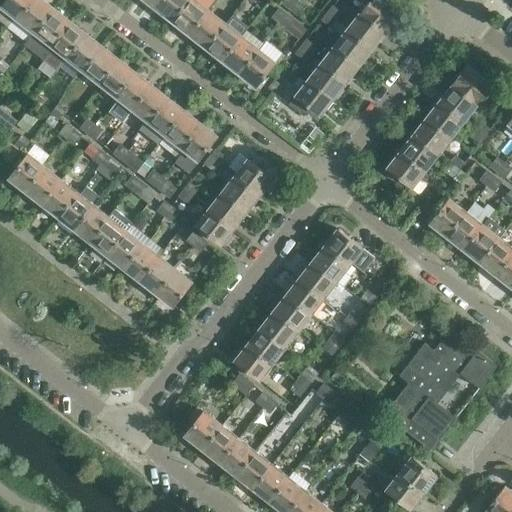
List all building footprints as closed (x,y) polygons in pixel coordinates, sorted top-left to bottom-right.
[(27,9),(33,0),(6,0),(2,6),(16,17),(24,6),(27,9)] [(35,32),(54,8),(43,0),(33,0),(27,9),(24,6),(16,17),(35,32)] [(157,8),(163,0),(143,0),(148,4),(150,3),(157,8)] [(174,21),(190,0),(163,0),(157,8),(163,13),(163,15),(169,20),(172,20),(174,21)] [(190,34),(209,10),(195,0),(190,0),(174,21),(176,23),(176,25),(182,30),(184,29),(190,34)] [(290,9),(297,1),(296,0),(286,0),(283,4),(290,9)] [(401,14),(384,0),(371,0),(362,13),(387,32),(391,27),(393,27),(398,22),(397,19),(401,14)] [(297,15),(304,6),(297,1),(290,9),(297,15)] [(336,20),(342,13),(333,6),(328,13),(336,20)] [(60,34),(70,21),(54,8),(35,32),(54,47),(63,36),(60,34)] [(280,22),(287,14),(280,8),(273,17),(280,22)] [(207,47),(226,23),(209,10),(190,34),(197,39),(197,42),(203,46),(205,46),(207,47)] [(331,26),(336,20),(328,13),(322,20),(331,26)] [(387,32),(362,13),(349,30),(373,48),(378,41),(380,41),(384,36),(384,33),(385,32),(386,33),(387,32)] [(287,28),(293,19),(287,14),(280,22),(287,28)] [(68,58),(87,34),(70,21),(60,34),(63,36),(54,47),(68,58)] [(224,60),(242,36),(226,23),(207,47),(209,49),(209,51),(215,56),(217,55),(224,60)] [(373,48),(349,30),(336,46),(359,65),(361,62),(363,62),(368,57),(367,54),(373,48)] [(93,60),(103,47),(87,34),(68,58),(82,68),(90,58),(93,60)] [(240,73),(259,50),(242,36),(224,60),(230,65),(230,68),(236,72),(238,72),(240,73)] [(310,53),(316,46),(307,40),(302,46),(310,53)] [(305,60),(310,53),(302,46),(296,53),(305,60)] [(359,65),(336,46),(323,63),(346,81),(352,75),(354,75),(358,69),(358,67),(359,65)] [(101,83),(119,59),(103,47),(93,60),(90,58),(82,68),(101,83)] [(258,87),(276,63),(259,50),(240,73),(243,75),(243,77),(248,82),(251,81),(258,87)] [(125,85),(136,72),(119,59),(101,83),(120,98),(128,88),(125,85)] [(346,81),(323,63),(310,80),(333,98),(335,96),(337,96),(342,90),(341,88),(346,81)] [(493,89),(502,78),(496,72),(489,82),(467,65),(463,71),(462,71),(460,71),(456,76),(456,78),(456,79),(453,84),(477,103),(490,86),(493,89)] [(133,109),(152,85),(136,72),(125,85),(128,88),(120,98),(133,109)] [(333,98),(310,80),(296,97),(320,115),(325,108),(328,108),(332,102),(332,100),(333,98)] [(278,94),(284,88),(275,81),(270,88),(278,94)] [(477,103),(453,84),(452,84),(453,85),(452,87),(450,87),(445,93),(446,95),(441,101),(464,120),(477,103)] [(158,111),(168,98),(152,85),(133,109),(147,120),(155,109),(158,111)] [(166,135),(185,111),(168,98),(158,111),(155,109),(147,120),(166,135)] [(464,120),(441,101),(436,108),(433,108),(429,114),(430,116),(428,118),(451,136),(464,120)] [(59,119),(65,111),(58,105),(52,114),(59,119)] [(191,137),(201,124),(185,111),(166,135),(185,150),(194,139),(191,137)] [(451,136),(428,118),(426,120),(424,120),(419,126),(420,128),(415,135),(438,153),(451,136)] [(87,134),(94,125),(87,120),(81,129),(87,134)] [(491,130),(482,123),(477,130),(486,137),(491,130)] [(200,161),(219,137),(211,131),(211,129),(205,125),(203,125),(201,124),(191,137),(194,139),(185,150),(200,161)] [(94,139),(101,131),(94,125),(87,134),(94,139)] [(66,139),(73,131),(67,126),(60,134),(66,139)] [(480,143),(486,137),(477,130),(472,137),(480,143)] [(73,145),(80,136),(73,131),(66,139),(73,145)] [(23,149),(30,141),(23,135),(16,144),(23,149)] [(438,153),(415,135),(410,141),(407,141),(403,147),(403,149),(402,151),(425,170),(438,153)] [(120,160),(127,151),(120,146),(113,154),(120,160)] [(224,157),(216,150),(211,157),(219,164),(224,157)] [(100,165),(106,156),(100,151),(93,160),(100,165)] [(127,165),(134,156),(127,151),(120,160),(127,165)] [(425,170),(402,151),(400,154),(398,154),(393,159),(394,162),(388,169),(412,187),(425,170)] [(34,175),(42,164),(28,153),(9,177),(14,181),(14,183),(20,188),(22,187),(26,190),(37,177),(34,175)] [(106,170),(113,162),(106,156),(100,165),(106,170)] [(214,171),(219,164),(211,157),(205,164),(214,171)] [(460,170),(465,163),(456,157),(451,163),(460,170)] [(498,172),(505,164),(498,158),(492,167),(498,172)] [(273,177),(265,171),(249,159),(238,173),(249,182),(247,184),(260,195),(261,193),(264,193),(268,187),(268,185),(273,177)] [(454,177),(460,170),(451,163),(446,170),(454,177)] [(43,203),(61,179),(42,164),(34,175),(37,177),(26,190),(43,203)] [(505,177),(511,169),(505,164),(498,172),(505,177)] [(153,185),(160,177),(153,171),(146,180),(153,185)] [(488,186),(495,177),(488,172),(481,180),(488,186)] [(260,195),(247,184),(249,182),(238,173),(223,192),(247,211),(260,195)] [(133,191),(139,182),(133,177),(126,185),(133,191)] [(160,190),(167,182),(160,177),(153,185),(160,190)] [(495,191),(501,182),(495,177),(488,186),(495,191)] [(72,205),(81,194),(61,179),(43,203),(59,216),(69,203),(72,205)] [(140,196),(146,187),(139,182),(133,191),(140,196)] [(199,190),(190,183),(185,190),(193,197),(199,190)] [(188,203),(193,197),(185,190),(179,197),(188,203)] [(247,211),(223,192),(208,212),(219,220),(221,217),(234,227),(247,211)] [(76,229),(94,205),(81,194),(72,205),(69,203),(59,216),(76,229)] [(448,236),(466,212),(449,199),(431,222),(434,225),(434,228),(440,232),(442,231),(448,236)] [(165,216),(172,207),(165,202),(158,211),(165,216)] [(99,226),(108,216),(94,205),(76,229),(92,242),(102,229),(99,226)] [(172,221),(178,214),(179,213),(172,207),(165,216),(172,221)] [(233,229),(234,227),(221,217),(219,220),(208,212),(197,226),(221,245),(226,237),(229,237),(233,231),(233,229)] [(464,249),(483,225),(466,212),(448,236),(450,237),(450,240),(456,244),(458,244),(464,249)] [(108,255),(127,231),(108,216),(99,226),(102,229),(92,242),(108,255)] [(481,262),(500,238),(483,225),(464,249),(471,254),(471,256),(477,261),(479,260),(481,262)] [(363,248),(353,240),(339,229),(335,234),(333,234),(328,240),(329,242),(326,246),(339,256),(341,253),(351,262),(363,248)] [(138,256),(146,246),(127,231),(108,255),(125,267),(135,254),(138,256)] [(195,246),(201,237),(195,232),(188,240),(195,246)] [(202,251),(208,242),(201,237),(195,246),(202,251)] [(498,275),(511,256),(511,247),(500,238),(481,262),(483,264),(483,266),(489,270),(491,270),(498,275)] [(141,280),(160,256),(146,246),(138,256),(135,254),(125,267),(141,280)] [(336,281),(351,262),(341,253),(339,256),(326,246),(313,262),(336,281)] [(165,278),(173,267),(160,256),(141,280),(157,293),(168,280),(165,278)] [(511,256),(498,275),(504,280),(504,282),(510,287),(511,286),(511,256)] [(322,300),(336,281),(313,262),(300,279),(313,289),(311,292),(322,300)] [(175,306),(193,283),(173,267),(165,278),(168,280),(157,293),(162,296),(162,299),(167,303),(170,303),(175,306)] [(387,284),(379,278),(374,284),(382,291),(387,284)] [(322,300),(311,292),(313,289),(300,279),(287,295),(311,314),(322,300)] [(377,298),(382,291),(374,284),(368,291),(377,298)] [(311,314),(287,295),(274,312),(287,322),(290,319),(300,327),(311,314)] [(357,324),(362,317),(353,310),(348,317),(357,324)] [(285,347),(300,327),(290,319),(287,322),(274,312),(262,328),(285,347)] [(351,330),(357,324),(348,317),(343,324),(351,330)] [(270,366),(285,347),(262,328),(249,344),(262,355),(260,357),(270,366)] [(481,386),(497,366),(451,329),(435,350),(425,343),(400,375),(409,382),(436,403),(461,371),(481,386)] [(331,356),(336,350),(328,343),(323,350),(331,356)] [(270,366),(260,357),(262,355),(249,344),(246,348),(243,348),(239,354),(239,357),(235,362),(259,380),(270,366)] [(326,363),(331,356),(323,350),(317,356),(326,363)] [(253,384),(241,374),(233,384),(246,394),(253,384)] [(305,389),(311,382),(302,376),(297,382),(305,389)] [(300,396),(305,389),(297,382),(292,389),(300,396)] [(456,419),(436,403),(409,382),(385,413),(428,447),(437,436),(440,439),(456,419)] [(324,398),(331,389),(324,384),(318,393),(324,398)] [(331,403),(338,395),(331,389),(324,398),(331,403)] [(264,406),(271,398),(264,392),(257,401),(264,406)] [(271,412),(278,403),(271,398),(264,406),(271,412)] [(204,448),(222,425),(198,406),(189,418),(194,422),(185,434),(194,440),(194,443),(199,447),(202,447),(204,448)] [(358,424),(364,415),(358,410),(351,419),(358,424)] [(364,429),(371,421),(364,415),(358,424),(364,429)] [(221,462),(239,438),(222,425),(204,448),(221,462)] [(237,475),(256,451),(239,438),(221,462),(237,475)] [(375,454),(380,447),(372,441),(366,447),(375,454)] [(370,461),(375,454),(366,447),(361,454),(370,461)] [(254,488),(272,464),(256,451),(237,475),(254,488)] [(437,475),(413,456),(398,476),(407,484),(410,481),(424,492),(437,475)] [(271,501),(289,477),(272,464),(254,488),(271,501)] [(410,509),(424,492),(410,481),(407,484),(398,476),(387,491),(410,509)] [(284,511),(288,511),(306,490),(289,477),(271,501),(284,511)] [(358,492),(365,483),(358,478),(352,487),(358,492)] [(365,497),(372,488),(365,483),(358,492),(365,497)] [(511,511),(511,489),(510,490),(505,486),(486,509),(484,511),(507,511),(509,510),(511,511)] [(315,511),(322,503),(306,490),(288,511),(315,511)] [(333,511),(322,503),(315,511),(333,511)]
